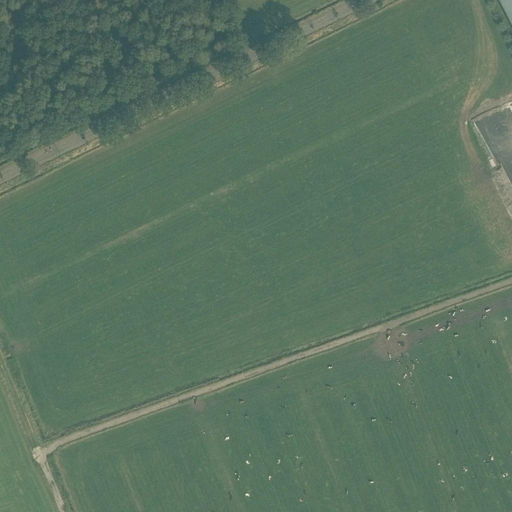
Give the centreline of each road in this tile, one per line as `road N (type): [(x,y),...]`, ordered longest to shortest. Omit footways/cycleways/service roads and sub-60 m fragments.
road 1 (track): [(42,453),(511,284)]
road 2 (unclassified): [(0,182),(370,0)]
road 3 (track): [(0,352),(65,511)]
